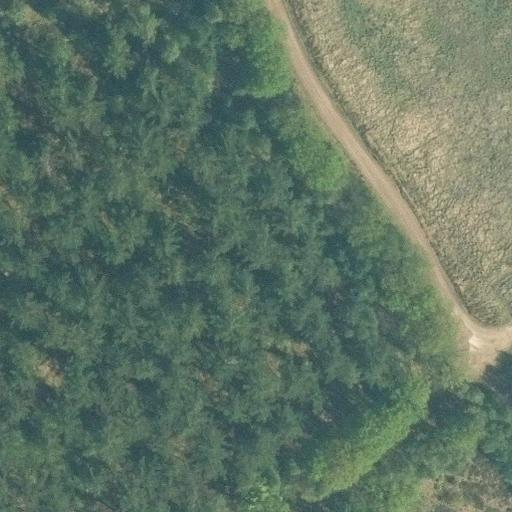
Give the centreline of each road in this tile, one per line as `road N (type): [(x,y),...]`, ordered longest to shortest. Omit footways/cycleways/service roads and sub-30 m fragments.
road 1 (track): [(276,0),(323,96),(389,181),(482,354)]
road 2 (track): [(312,511),(482,354)]
